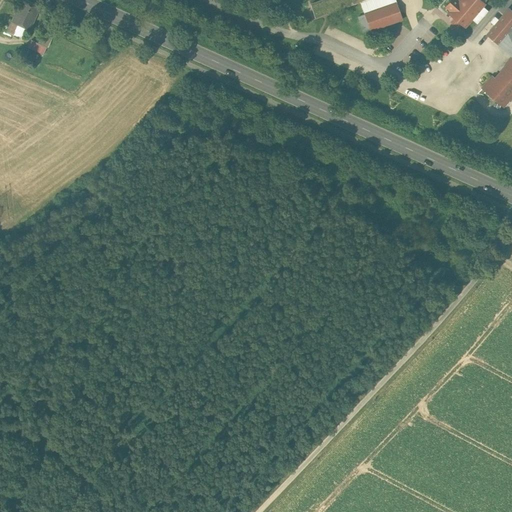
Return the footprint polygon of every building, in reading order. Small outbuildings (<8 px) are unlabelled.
[(40,6),(26,0),(20,0),(11,21),(17,24),(29,30),(40,6)] [(323,0),(318,2),(322,14),(363,0),(323,0)] [(479,0),(459,0),(458,1),(456,0),(451,0),(446,7),(451,11),(449,13),(465,27),(484,4),(479,0)] [(318,2),(310,4),(315,17),(322,14),(318,2)] [(394,4),(366,14),(371,29),(399,19),(394,4)] [(511,10),(509,8),(486,35),(498,45),(511,28),(511,10)] [(17,24),(11,21),(6,32),(12,34),(17,24)] [(43,44),(32,38),(28,46),(39,52),(43,44)] [(28,49),(24,58),(34,62),(38,54),(28,49)] [(511,55),(504,64),(506,65),(495,78),(492,76),(481,89),(503,107),(511,96),(511,55)]
